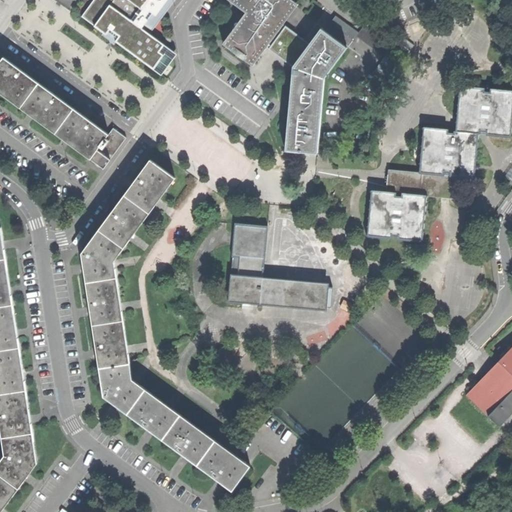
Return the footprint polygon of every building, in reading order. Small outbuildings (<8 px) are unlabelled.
[(149,66),(153,69),(160,74),(176,53),(165,44),(164,44),(150,34),(161,19),(162,19),(175,0),(93,0),(82,15),(81,16),(94,25),(103,32),(102,35),(110,41),(114,44),(116,42),(126,49),(125,49),(126,50),(148,66),(149,66)] [(228,0),(238,7),(246,13),(232,32),(223,43),(231,50),(245,60),(253,66),(262,54),(266,47),(269,49),(285,61),(302,38),(285,26),(283,24),(287,19),(298,4),(292,0),(228,0)] [(358,32),(336,16),(331,22),(353,39),(358,32)] [(293,67),(285,152),(317,154),(324,79),(347,47),(321,29),(310,44),(293,67)] [(287,62),(285,65),(291,69),(293,66),(293,67),(310,44),(309,44),(311,41),(305,37),(303,39),(302,38),(285,61),(287,62)] [(399,43),(411,51),(415,46),(404,37),(399,43)] [(411,51),(399,43),(395,48),(406,57),(411,51)] [(4,57),(0,62),(0,92),(4,95),(20,107),(21,108),(39,121),(55,133),(56,134),(73,146),(90,158),(91,159),(98,149),(100,146),(106,138),(109,134),(4,57)] [(386,192),(370,191),(366,235),(390,238),(392,238),(392,237),(392,234),(399,235),(399,238),(399,239),(400,239),(422,241),(424,241),(428,197),(428,196),(457,199),(459,176),(474,178),(475,178),(476,177),(476,169),(476,168),(477,160),(477,159),(478,152),(478,151),(479,143),(479,142),(480,135),(480,134),(480,133),(484,134),(487,134),(510,136),(511,137),(511,136),(511,135),(511,133),(511,91),(492,90),(491,90),(491,93),(484,92),(484,89),(483,89),(461,86),(459,86),(459,88),(458,96),(457,104),(457,105),(456,113),(456,114),(456,116),(455,121),(455,122),(454,131),(454,134),(447,133),(447,130),(446,130),(422,128),(418,172),(388,169),(386,192)] [(100,146),(98,149),(111,158),(127,137),(119,132),(113,128),(109,134),(106,138),(110,140),(104,148),(100,146)] [(110,140),(106,138),(100,146),(104,148),(110,140)] [(111,158),(98,149),(91,159),(97,163),(104,168),(111,158)] [(225,485),(232,490),(248,469),(249,467),(250,465),(216,440),(215,439),(181,415),(180,414),(146,389),(145,388),(132,379),(114,261),(175,178),(150,160),(133,183),(107,218),(82,253),(84,268),(91,311),(98,354),(104,396),(113,403),(116,405),(120,408),(148,428),(151,431),(155,434),(183,454),(186,456),(190,459),(218,479),(221,482),(225,485)] [(232,257),(231,275),(228,303),(326,311),(328,289),(334,289),(334,288),(328,288),(328,283),(264,278),(265,260),(268,227),(235,225),(234,232),(232,257)] [(0,511),(19,488),(19,487),(37,464),(37,463),(37,462),(33,433),(33,432),(26,390),(26,389),(20,347),(20,346),(13,305),(13,303),(6,259),(6,258),(1,228),(1,227),(0,226),(0,422),(5,455),(0,461),(0,511)] [(345,299),(342,307),(350,310),(354,302),(345,299)] [(484,376),(465,395),(486,415),(498,427),(511,412),(511,346),(499,360),(492,367),(484,376)]
